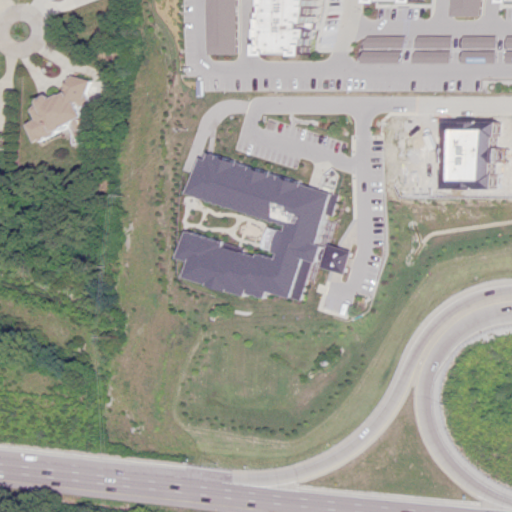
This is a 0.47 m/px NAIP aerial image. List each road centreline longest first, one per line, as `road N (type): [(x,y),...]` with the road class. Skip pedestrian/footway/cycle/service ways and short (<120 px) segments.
road 1 (primary): [(511,289),(452,317),(405,400),(363,446),(308,474),(212,490)]
road 2 (residential): [(456,105),(274,104),(263,132),(377,171)]
road 3 (primary): [(511,500),(447,450),(433,386),(465,329),(511,307)]
road 4 (primary): [(212,490),(0,465)]
road 5 (primary): [(416,511),(212,490)]
